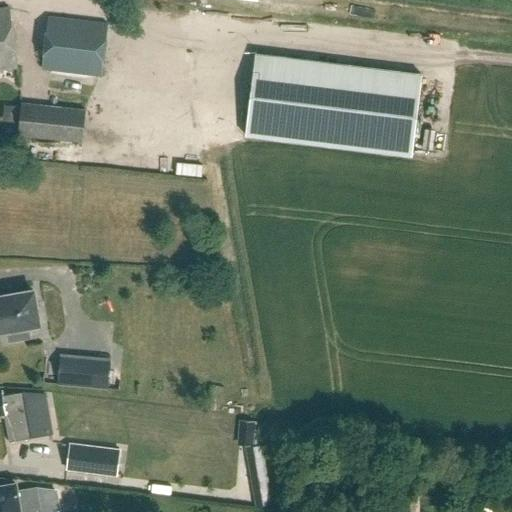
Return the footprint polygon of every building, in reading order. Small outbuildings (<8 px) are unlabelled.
[(0,9),(0,71),(17,69),(8,9),(0,9)] [(48,17),(41,70),(100,77),(106,25),(48,17)] [(244,133),(411,154),(421,77),(254,56),(244,133)] [(20,104),(16,135),(81,142),(85,111),(20,104)] [(183,158),(182,170),(210,173),(211,161),(183,158)] [(0,297),(0,332),(7,331),(9,341),(29,338),(27,328),(39,326),(33,292),(0,297)] [(60,354),(58,385),(108,389),(111,358),(60,354)] [(0,416),(3,416),(7,440),(28,436),(20,393),(0,396),(0,416)] [(240,433),(252,434),(253,422),(241,421),(240,433)] [(70,445),(67,469),(117,475),(120,451),(70,445)] [(40,511),(36,487),(16,491),(15,484),(0,486),(0,511),(40,511)]
